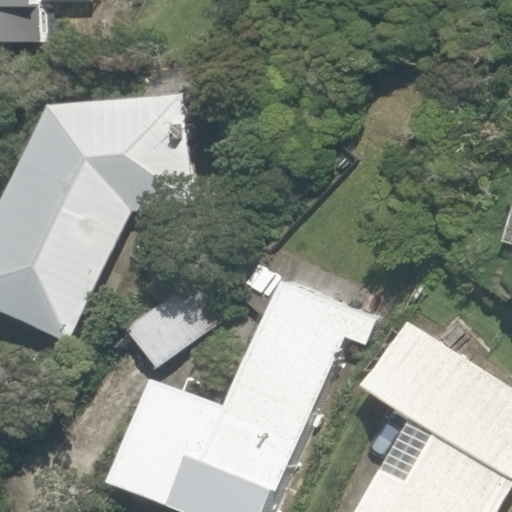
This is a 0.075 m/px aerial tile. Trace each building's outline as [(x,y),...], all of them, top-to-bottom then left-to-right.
[(101,19),(101,0),(0,0),(0,48),(42,49),(43,19),(101,19)] [(0,310),(73,345),(135,214),(207,203),(191,92),(48,104),(0,206),(0,310)] [(219,410),(149,379),(106,478),(184,511),(267,511),(357,310),(278,275),(219,410)] [(183,280),(122,331),(155,371),(216,320),(183,280)] [(348,511),(498,511),(511,489),(511,383),(400,318),(360,387),(430,428),(401,477),(376,463),(348,511)]
